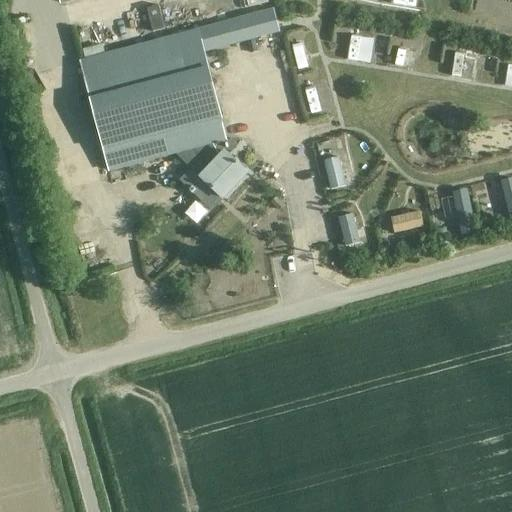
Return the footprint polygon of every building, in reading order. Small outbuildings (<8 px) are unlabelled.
[(195,147),(207,170),(201,177),(223,199),(247,173),(225,151),(220,157),(212,143),(226,139),(216,100),(204,52),(280,32),(274,9),(104,55),(85,60),(80,61),(98,131),(99,131),(109,170),(195,147)] [(119,11),(106,12),(109,39),(122,38),(119,11)] [(365,23),(361,41),(380,45),(384,27),(365,23)] [(405,34),(401,58),(412,60),(416,36),(405,34)] [(415,58),(424,59),(424,37),(416,37),(415,58)] [(298,40),(298,59),(316,59),(315,39),(298,40)] [(255,41),(247,43),(250,54),(258,52),(255,41)] [(472,69),(475,48),(452,44),(448,65),(472,69)] [(102,46),(83,51),(85,60),(104,55),(102,46)] [(307,103),(327,101),(324,76),(305,78),(307,103)] [(311,134),(318,150),(334,143),(327,127),(311,134)] [(320,156),(327,180),(349,175),(343,150),(320,156)] [(164,163),(152,166),(154,174),(166,171),(164,163)] [(354,198),(359,198),(359,189),(330,189),(331,212),(354,211),(354,198)] [(430,193),(430,212),(452,212),(452,193),(430,193)] [(379,216),(379,228),(399,228),(398,216),(379,216)] [(349,219),(339,220),(342,238),(352,237),(349,219)] [(187,293),(182,299),(190,305),(195,298),(187,293)]
